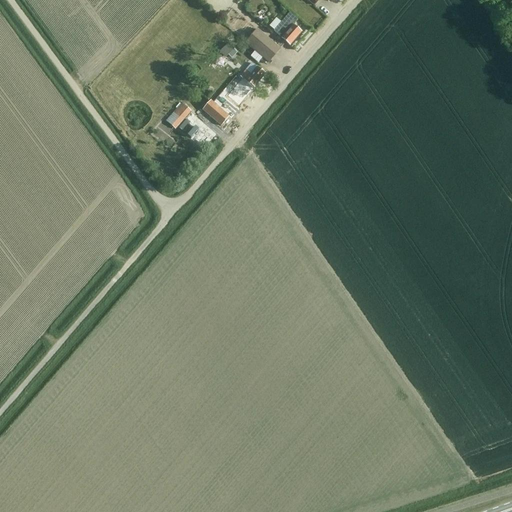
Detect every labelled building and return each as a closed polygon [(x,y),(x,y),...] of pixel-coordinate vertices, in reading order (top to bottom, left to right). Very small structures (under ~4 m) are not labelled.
[(273,26),(280,18),(275,13),(268,22),(273,26)] [(290,46),(301,33),(293,26),(298,21),(289,13),(273,32),(290,46)] [(268,63),(280,50),(257,30),(245,43),(254,51),(262,58),(268,63)] [(228,43),(219,52),(225,57),(227,54),(233,49),(228,43)] [(254,51),(250,56),(258,62),(262,58),(254,51)] [(251,64),(240,78),(253,89),(265,75),(257,68),(253,65),(251,64)] [(221,127),(229,118),(210,102),(202,110),(221,127)] [(175,129),(191,112),(182,104),(166,121),(175,129)]
